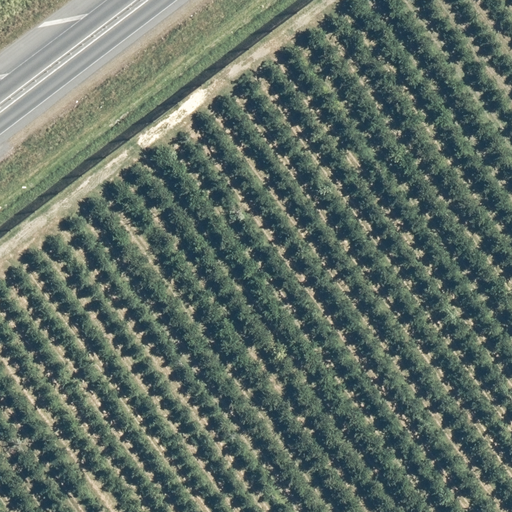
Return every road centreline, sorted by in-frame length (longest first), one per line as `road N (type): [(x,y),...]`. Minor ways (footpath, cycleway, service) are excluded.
road 1 (trunk): [(178,0),(0,136)]
road 2 (trunk): [(0,80),(106,0)]
